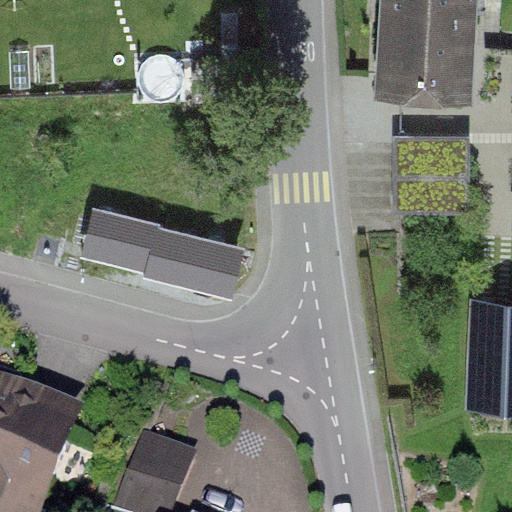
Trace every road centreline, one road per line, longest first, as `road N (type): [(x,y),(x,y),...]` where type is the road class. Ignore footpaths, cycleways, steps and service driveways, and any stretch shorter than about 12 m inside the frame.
road 1 (tertiary): [(292,0),(302,190),(329,363)]
road 2 (residential): [(0,300),(231,359),(329,363)]
road 3 (tertiary): [(329,363),(354,511)]
